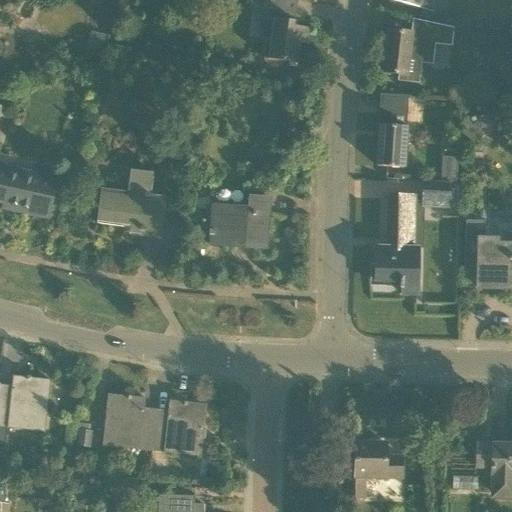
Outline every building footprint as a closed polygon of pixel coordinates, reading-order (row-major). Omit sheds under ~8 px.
[(297,0),(263,0),(263,2),(262,18),(273,20),(268,60),(297,64),(300,43),(307,44),(309,29),(294,27),(297,0)] [(391,0),(392,0),(433,12),(436,0),(391,0)] [(451,46),(453,28),(413,20),(411,33),(388,30),(383,73),(399,75),(398,80),(411,82),(413,62),(433,64),(435,44),(451,46)] [(91,31),(86,49),(102,53),(107,35),(91,31)] [(403,168),(406,127),(407,109),(408,97),(382,95),(377,166),(403,168)] [(56,179),(11,169),(0,166),(0,202),(17,206),(15,211),(48,218),(56,179)] [(440,168),(440,182),(451,182),(455,182),(456,168),(440,168)] [(149,195),(152,173),(131,170),(128,192),(101,188),(96,224),(139,229),(139,231),(144,231),(143,237),(161,239),(166,197),(149,195)] [(421,208),(450,209),(451,182),(440,182),(439,182),(421,182),(421,208)] [(387,247),(412,248),(413,196),(388,196),(387,247)] [(266,249),(269,198),(248,197),(247,208),(213,205),(210,245),(266,249)] [(511,243),(496,243),(496,238),(479,238),(477,288),(511,288),(511,243)] [(417,294),(418,248),(412,248),(387,247),(375,247),(374,281),(399,282),(399,288),(401,288),(401,294),(417,294)] [(44,432),(50,380),(12,376),(11,386),(0,384),(0,448),(5,449),(6,439),(7,428),(44,432)] [(150,452),(155,409),(144,408),(145,398),(108,394),(102,447),(150,452)] [(201,457),(206,405),(169,401),(168,411),(155,409),(150,452),(201,457)] [(78,430),(76,447),(90,448),(92,432),(78,430)] [(345,466),(345,469),(335,469),(335,496),(345,496),(345,498),(363,498),(363,478),(401,479),(401,457),(385,456),(386,443),(355,443),(354,466),(345,466)] [(511,444),(477,444),(477,468),(492,468),(492,493),(511,492),(511,444)] [(335,469),(335,465),(314,464),(314,499),(335,499),(335,496),(335,469)] [(203,511),(203,505),(194,504),(194,497),(158,495),(158,511),(203,511)]
